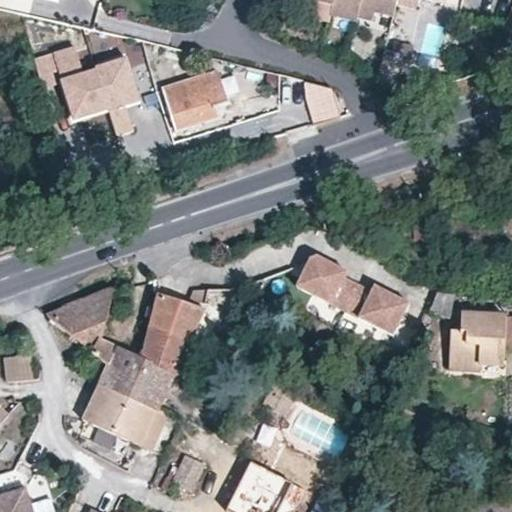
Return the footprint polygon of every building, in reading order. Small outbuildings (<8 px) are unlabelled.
[(332,0),(331,5),(329,16),(357,22),(359,18),(362,0),(332,0)] [(400,0),(362,0),(359,18),(374,22),(377,12),(397,16),(400,3),(400,0)] [(400,0),(400,3),(419,8),(421,0),(400,0)] [(110,109),(98,70),(85,73),(77,46),(37,57),(45,86),(64,80),(75,119),(110,109)] [(110,109),(118,136),(134,131),(127,106),(142,102),(129,58),(97,68),(98,70),(110,109)] [(186,127),(221,115),(218,104),(229,100),(221,71),(166,89),(179,129),(186,127)] [(343,115),(338,104),(333,87),(308,82),(308,85),(309,94),(311,104),(316,119),(318,123),(343,115)] [(349,312),(362,284),(348,278),(351,272),(320,257),(313,259),(299,287),(349,312)] [(397,335),(413,302),(378,285),(376,291),(362,284),(349,312),(397,335)] [(48,316),(84,346),(110,368),(139,383),(134,401),(159,412),(160,410),(174,378),(144,362),(143,357),(115,345),(102,339),(113,299),(114,290),(108,293),(85,301),(48,316)] [(194,291),(191,300),(206,304),(210,291),(194,291)] [(456,312),(458,294),(440,292),(431,310),(456,312)] [(206,309),(160,295),(152,327),(189,343),(206,309)] [(511,350),(511,317),(462,314),(462,333),(452,334),(451,370),(468,371),(481,371),(481,365),(481,357),(505,358),(506,350),(511,350)] [(334,349),(341,335),(317,322),(310,336),(334,349)] [(143,357),(144,362),(174,378),(189,343),(152,327),(143,357)] [(28,357),(2,365),(8,386),(35,378),(28,357)] [(505,366),(505,358),(481,357),(481,365),(505,366)] [(134,401),(139,383),(110,368),(101,387),(134,401)] [(273,384),(263,405),(283,415),(293,394),(273,384)] [(142,446),(159,412),(134,401),(101,387),(98,392),(85,421),(111,433),(139,445),(142,446)] [(160,410),(159,412),(142,446),(153,451),(170,415),(160,410)] [(173,483),(193,492),(205,465),(186,456),(173,483)] [(289,480),(248,462),(226,511),(272,511),(276,511),(289,480)] [(10,505),(0,508),(0,511),(31,511),(30,506),(25,491),(8,496),(10,505)] [(0,508),(10,505),(8,496),(0,499),(0,508)] [(30,506),(31,511),(55,511),(51,499),(30,506)]
